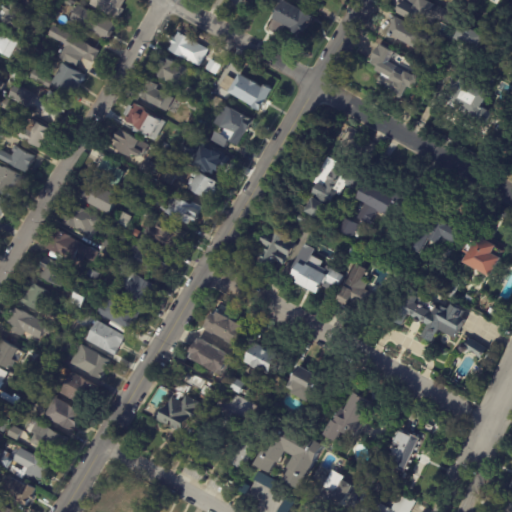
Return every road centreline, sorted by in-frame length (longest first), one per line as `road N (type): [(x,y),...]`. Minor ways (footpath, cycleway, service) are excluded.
road 1 (tertiary): [(60,511),(319,89)]
road 2 (residential): [(500,431),(210,274)]
road 3 (residential): [(0,278),(165,1)]
road 4 (residential): [(511,195),(319,89)]
road 5 (residential): [(319,89),(163,0)]
road 6 (residential): [(511,353),(438,511)]
road 7 (residential): [(223,511),(103,446)]
